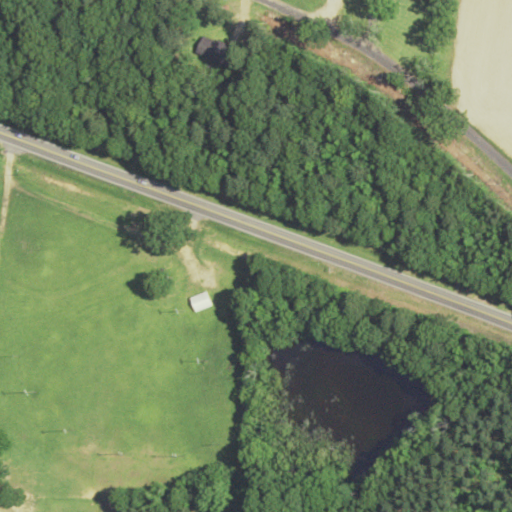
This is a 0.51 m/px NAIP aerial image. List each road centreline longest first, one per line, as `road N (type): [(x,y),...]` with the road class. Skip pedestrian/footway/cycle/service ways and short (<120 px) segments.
road 1 (primary): [(511,322),(0,132)]
road 2 (residential): [(511,174),(380,59),(262,0)]
